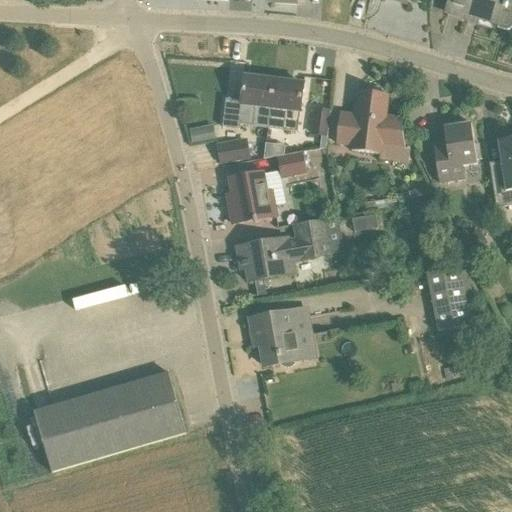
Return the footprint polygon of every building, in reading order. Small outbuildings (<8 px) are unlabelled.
[(511,0),(451,0),(447,14),(467,20),(468,16),(504,27),(505,27),(507,27),(508,27),(510,26),(511,25),(511,24),(511,23),(511,0)] [(269,129),(275,82),(246,78),(242,107),(236,106),(237,102),(227,100),(223,128),(240,130),(241,126),(269,129)] [(304,85),(275,82),(269,129),(298,133),(304,85)] [(382,156),(381,162),(408,165),(411,151),(406,150),(402,120),(386,118),(389,96),(381,95),(382,90),(368,89),(368,93),(359,92),(356,117),(341,115),(337,145),(353,146),(352,152),(382,156)] [(331,113),(315,111),(312,135),(328,137),(331,113)] [(434,147),(440,185),(465,181),(463,168),(478,165),(477,161),(483,161),(480,145),(475,146),(472,125),(467,126),(466,121),(449,124),(450,129),(445,129),(448,150),(437,152),(436,147),(434,147)] [(191,128),(192,141),(216,139),(215,127),(191,128)] [(491,164),(490,164),(497,209),(511,207),(511,135),(505,137),(506,141),(499,142),(499,144),(500,143),(504,170),(493,172),(491,164)] [(246,142),(219,147),(222,163),(249,158),(246,142)] [(308,175),(306,163),(305,154),(278,158),(282,180),(308,175)] [(264,174),(230,180),(235,204),(229,205),(233,226),(255,222),(255,223),(273,220),(264,174)] [(434,199),(429,185),(403,194),(408,208),(434,199)] [(326,205),(305,208),(307,222),(328,219),(326,205)] [(367,228),(379,226),(377,216),(365,218),(367,228)] [(289,239),(237,249),(242,271),(247,270),(250,283),(295,275),(293,265),(334,258),(327,221),(294,227),(296,239),(289,241),(289,239)] [(479,230),(461,242),(470,256),(488,244),(479,230)] [(467,267),(428,275),(439,332),(479,324),(467,267)] [(304,285),(297,286),(298,294),(305,293),(304,285)] [(312,338),(308,310),(251,320),(254,339),(260,338),(266,368),(301,362),(297,341),(312,338)] [(170,374),(35,414),(53,474),(187,434),(170,374)]
